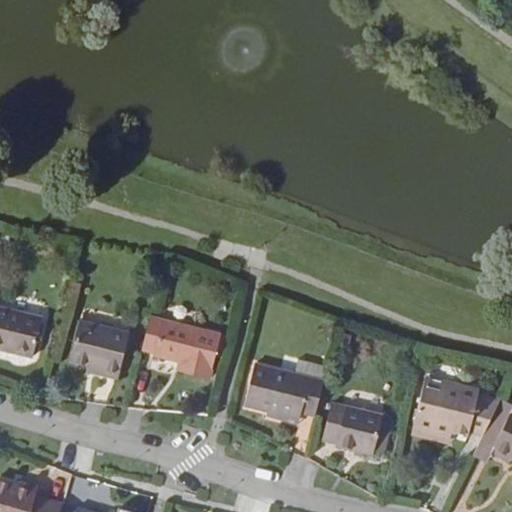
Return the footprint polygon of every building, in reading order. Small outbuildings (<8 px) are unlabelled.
[(0,350),(34,358),(43,320),(0,309),(0,350)] [(227,338),(151,319),(143,351),(155,354),(155,356),(180,362),(191,365),(188,373),(211,379),(217,355),(219,346),(225,347),(227,338)] [(130,336),(81,323),(70,363),(90,368),(97,369),(96,374),(119,380),(130,336)] [(219,346),(217,355),(222,357),(225,347),(219,346)] [(329,368),(301,361),(298,375),(326,383),(329,368)] [(191,365),(180,362),(178,370),(188,373),(191,365)] [(317,418),(326,383),(298,375),(257,365),(246,406),(301,420),(302,414),(317,418)] [(469,433),(485,437),(502,401),(480,395),(481,392),(443,382),(440,392),(424,388),(416,420),(454,429),(452,435),(468,439),(469,433)] [(511,406),(502,401),(485,437),(480,447),(493,453),(511,462),(511,406)] [(384,417),(333,404),(323,441),(338,445),(338,447),(374,456),(384,417)] [(454,429),(416,420),(412,436),(450,445),(452,435),(454,429)] [(488,464),(493,453),(480,447),(475,458),(488,464)] [(0,511),(62,511),(64,508),(64,506),(36,498),(38,493),(18,488),(0,481),(0,511)] [(20,481),(18,488),(38,493),(39,488),(20,481)]
